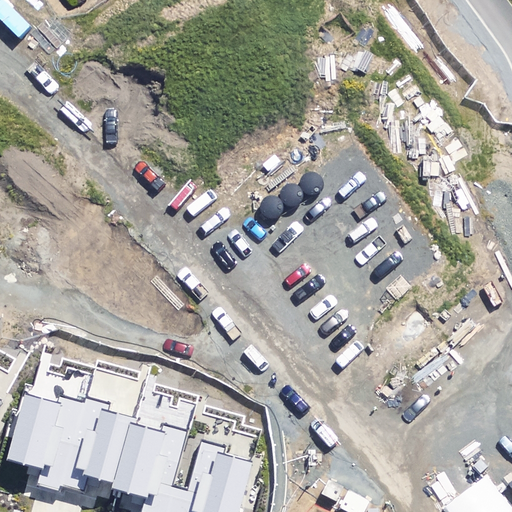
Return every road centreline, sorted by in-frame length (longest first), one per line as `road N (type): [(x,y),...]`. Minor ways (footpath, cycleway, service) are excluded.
road 1 (unknown): [(306,511),(308,425),(346,311),(511,116)]
road 2 (unknown): [(203,0),(0,133)]
